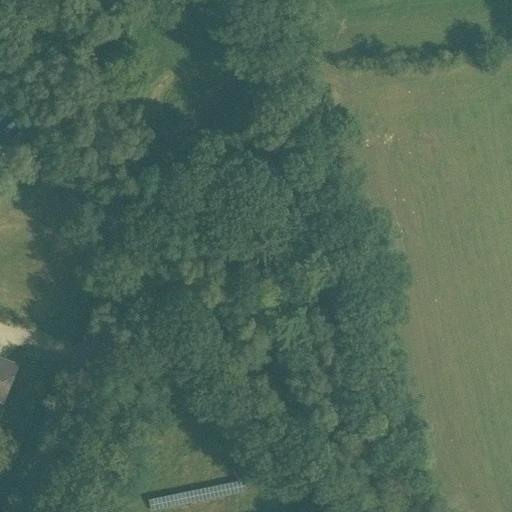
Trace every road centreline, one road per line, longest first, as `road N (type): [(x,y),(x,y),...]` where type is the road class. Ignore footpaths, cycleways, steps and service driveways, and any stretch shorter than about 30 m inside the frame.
road 1 (track): [(267,69),(198,131),(122,227),(344,457),(372,511)]
road 2 (unclassified): [(15,511),(122,227),(0,89)]
